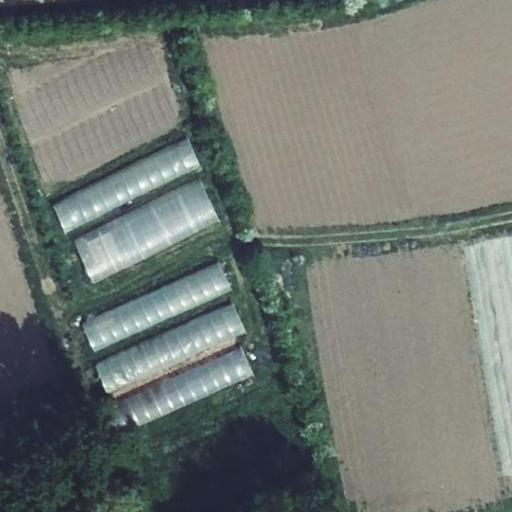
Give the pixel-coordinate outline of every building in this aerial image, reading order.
[(195,140),(57,198),(68,225),(207,167),(195,140)] [(183,187),(194,229),(220,222),(209,180),(183,187)] [(97,341),(238,294),(229,266),(87,313),(97,341)] [(111,387),(251,332),(240,303),(100,359),(111,387)] [(247,346),(143,389),(154,417),(258,374),(247,346)]
